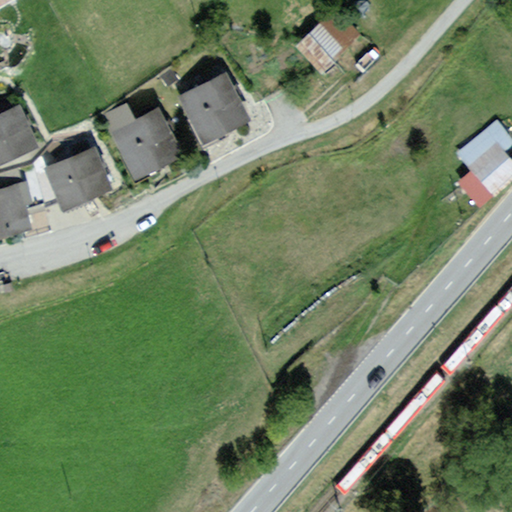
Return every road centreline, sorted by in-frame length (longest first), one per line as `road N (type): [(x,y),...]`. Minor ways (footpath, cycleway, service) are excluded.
road 1 (residential): [(463,0),(403,68),(341,118),(266,145),(112,223),(0,254)]
road 2 (primary): [(252,511),(511,212)]
